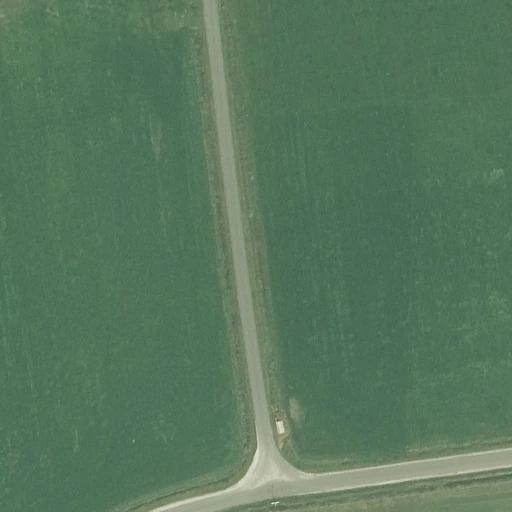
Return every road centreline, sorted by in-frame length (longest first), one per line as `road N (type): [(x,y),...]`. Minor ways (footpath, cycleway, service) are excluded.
road 1 (unclassified): [(271,488),(209,0)]
road 2 (unclassified): [(511,458),(271,488)]
